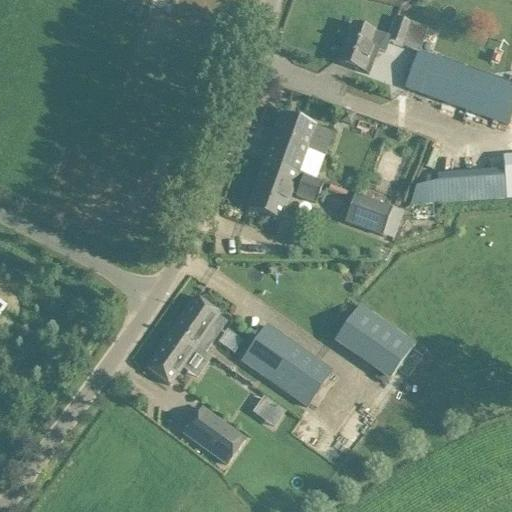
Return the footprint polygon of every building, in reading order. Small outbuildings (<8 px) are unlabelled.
[(402,47),(411,24),(396,18),(389,37),(387,42),(388,42),(402,47)] [(379,34),(358,26),(353,24),(338,64),(357,71),(365,74),(374,49),(379,34)] [(511,117),(511,85),(417,51),(403,89),(508,128),(511,117)] [(264,162),(298,175),(307,150),(324,157),(332,133),(315,127),(316,126),(282,114),(264,162)] [(504,170),(436,175),(439,206),(511,200),(511,156),(503,157),(504,170)] [(298,175),(264,162),(247,210),(265,217),(280,223),(291,194),(296,196),(295,198),(315,205),(323,184),(298,175)] [(374,202),(366,199),(355,195),(344,223),(363,230),(374,202)] [(218,317),(220,315),(195,298),(171,333),(195,350),(196,348),(206,355),(227,323),(218,317)] [(364,306),(341,344),(401,379),(423,341),(364,306)] [(241,362),(258,374),(307,408),(321,388),(332,373),(266,327),(241,362)] [(195,350),(171,333),(146,369),(170,386),(195,350)] [(202,410),(184,435),(226,466),(245,441),(202,410)]
